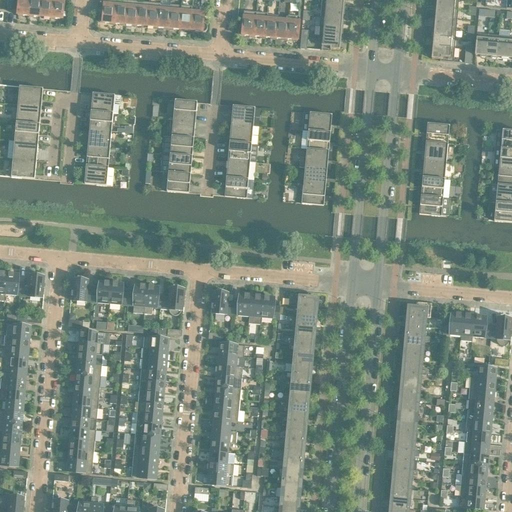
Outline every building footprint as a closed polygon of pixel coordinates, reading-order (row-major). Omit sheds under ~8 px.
[(18,0),(17,16),(18,16),(23,16),(29,17),(30,0),(18,0)] [(30,0),(29,17),(33,17),(40,18),(41,0),(30,0)] [(41,0),(40,18),(44,18),(50,19),(51,0),(41,0)] [(51,0),(50,19),(55,19),(63,20),(64,20),(65,20),(65,19),(66,19),(66,18),(67,18),(67,17),(67,16),(68,15),(67,15),(67,14),(67,13),(66,12),(65,12),(65,11),(64,11),(63,11),(64,0),(64,1),(56,0),(51,0)] [(98,18),(98,19),(98,20),(98,21),(99,21),(99,22),(100,22),(100,23),(101,23),(102,23),(110,24),(114,25),(116,0),(111,0),(104,0),(103,14),(102,14),(101,14),(101,15),(100,15),(99,16),(98,17),(98,18)] [(116,0),(114,25),(121,25),(125,26),(127,1),(116,0)] [(160,4),(157,29),(164,29),(168,30),(171,5),(170,5),(171,0),(169,0),(160,0),(160,4)] [(339,0),(322,0),(321,8),(344,10),(345,4),(344,4),(344,0),(339,0)] [(446,0),(435,0),(435,5),(436,5),(436,9),(458,11),(459,1),(446,0)] [(127,1),(125,26),(131,26),(136,27),(138,2),(127,1)] [(138,2),(136,27),(142,27),(147,28),(149,3),(138,2)] [(149,3),(147,28),(153,28),(157,29),(160,4),(149,3)] [(171,5),(168,30),(173,30),(179,31),(182,6),(171,5)] [(182,6),(179,31),(184,31),(190,32),(192,12),(192,7),(182,6)] [(321,8),(320,18),(342,20),(343,16),(344,16),(344,10),(321,8)] [(434,12),(434,18),(457,20),(458,11),(436,9),(436,13),(434,12)] [(192,12),(190,32),(195,32),(202,33),(203,33),(204,33),(204,32),(205,32),(206,32),(206,31),(207,30),(207,29),(207,28),(207,27),(207,26),(206,25),(205,24),(204,24),(203,23),(204,13),(192,12)] [(242,36),(249,37),(254,37),(256,13),(244,12),(242,27),(241,27),(240,27),(239,28),(238,29),(238,30),(237,31),(237,32),(237,33),(238,33),(238,34),(239,35),(240,36),(241,36),(242,36)] [(267,14),(256,13),(254,37),(265,38),(267,14)] [(268,14),(267,14),(265,38),(275,39),(277,16),(267,16),(268,14)] [(278,17),(277,16),(275,39),(286,40),(288,16),(288,21),(278,20),(278,17)] [(300,17),(288,16),(286,40),(298,41),(300,17)] [(320,18),(320,27),(343,29),(343,24),(342,23),(342,20),(320,18)] [(434,18),(433,24),(435,24),(434,28),(456,30),(457,20),(434,18)] [(320,27),(319,37),(341,39),(341,35),(342,35),(343,29),(320,27)] [(433,32),(432,37),(455,39),(456,30),(434,28),(434,32),(433,32)] [(499,36),(497,58),(501,58),(501,60),(508,60),(508,59),(510,37),(510,31),(499,30),(499,36)] [(477,34),(475,56),(480,57),(480,58),(486,58),(486,57),(488,35),(477,34)] [(488,35),(486,57),(491,58),(490,59),(497,59),(497,58),(499,36),(488,35)] [(319,37),(323,37),(321,51),(331,52),(331,50),(339,51),(341,39),(319,37)] [(432,37),(432,43),(433,43),(433,47),(454,49),(455,39),(432,37)] [(433,47),(431,59),(440,60),(440,62),(453,63),(454,49),(433,47)] [(472,51),(466,50),(465,50),(464,64),(471,65),(472,51)] [(43,89),(19,87),(18,106),(41,108),(43,89)] [(93,95),(91,112),(113,114),(118,115),(119,106),(114,106),(115,97),(115,96),(93,94),(93,95)] [(197,103),(175,101),(173,120),(195,122),(197,103)] [(39,126),(41,108),(18,106),(16,124),(39,126)] [(233,107),(231,125),(253,127),(255,109),(233,107)] [(91,112),(89,130),(111,132),(113,114),(91,112)] [(332,116),(310,114),(308,132),(330,134),(332,116)] [(195,122),(173,120),(172,138),(194,140),(195,122)] [(38,144),(39,126),(16,124),(14,142),(38,144)] [(449,126),(427,124),(426,142),(448,144),(449,126)] [(231,125),(229,143),(251,145),(253,127),(231,125)] [(89,130),(88,148),(110,150),(111,132),(89,130)] [(511,132),(502,131),(501,149),(511,150),(511,132)] [(330,134),(308,132),(306,150),(328,152),(330,134)] [(194,140),(172,138),(170,156),(192,158),(194,140)] [(36,162),(38,144),(14,142),(13,160),(36,162)] [(448,144),(426,142),(424,161),(446,163),(448,144)] [(229,143),(228,161),(250,163),(251,145),(229,143)] [(88,148),(86,166),(108,168),(110,150),(88,148)] [(511,150),(501,149),(499,167),(511,168),(511,150)] [(328,152),(306,150),(305,168),(327,170),(328,152)] [(192,158),(170,156),(168,174),(190,176),(192,158)] [(35,180),(36,162),(13,160),(11,178),(35,180)] [(228,161),(226,179),(248,181),(250,163),(228,161)] [(446,163),(424,161),(422,179),(444,181),(446,163)] [(84,184),(84,185),(106,186),(108,168),(86,166),(84,184)] [(511,168),(499,167),(497,185),(511,186),(511,168)] [(327,170),(305,168),(303,186),(325,188),(327,170)] [(190,176),(168,174),(167,192),(189,194),(190,176)] [(225,197),(246,199),(252,199),(254,182),(248,181),(226,179),(225,197)] [(444,181),(422,179),(421,197),(443,199),(444,181)] [(511,186),(497,185),(496,204),(511,205),(511,186)] [(325,188),(303,186),(302,204),(324,206),(325,188)] [(443,199),(421,197),(419,215),(441,217),(443,199)] [(511,205),(496,204),(494,222),(511,223),(511,205)] [(19,275),(7,274),(5,295),(23,297),(24,284),(18,284),(19,275)] [(30,285),(24,284),(23,297),(41,299),(41,295),(44,295),(44,289),(42,289),(43,277),(31,276),(30,285)] [(74,292),(71,292),(71,298),(73,298),(73,302),(91,303),(92,290),(86,290),(87,281),(75,280),(74,292)] [(99,291),(92,290),(91,303),(109,305),(111,283),(99,282),(99,291)] [(123,284),(111,283),(109,305),(127,306),(128,294),(122,293),(123,284)] [(145,308),(147,287),(135,286),(134,294),(128,294),(127,306),(134,307),(133,314),(144,315),(145,308)] [(159,288),(147,287),(145,308),(144,315),(151,316),(152,309),(163,310),(164,297),(158,296),(159,288)] [(170,297),(164,297),(163,310),(169,310),(169,311),(169,312),(169,313),(170,314),(171,315),(172,316),(173,316),(173,317),(174,317),(176,317),(177,317),(178,316),(179,315),(180,315),(180,314),(181,313),(181,312),(181,311),(182,308),(184,308),(184,302),(182,302),(183,290),(171,289),(170,297)] [(214,305),(211,304),(211,311),(213,311),(213,314),(231,316),(232,303),(226,302),(227,294),(215,293),(214,305)] [(316,309),(317,299),(310,298),(311,293),(300,293),(299,307),(316,309)] [(239,304),(232,303),(231,316),(249,318),(251,296),(239,295),(239,304)] [(263,297),(251,296),(249,318),(248,324),(260,325),(261,319),(263,297)] [(274,298),(263,297),(261,319),(279,320),(280,307),(273,307),(274,298)] [(409,307),(408,317),(425,318),(429,319),(431,304),(426,304),(416,303),(416,304),(416,307),(409,307)] [(316,309),(299,307),(298,316),(316,318),(317,313),(316,313),(316,309)] [(461,337),(463,315),(451,314),(450,323),(444,322),(443,335),(461,337)] [(475,338),(477,317),(463,315),(461,337),(460,342),(472,342),(472,338),(475,338)] [(316,318),(298,316),(298,321),(291,321),(291,326),(297,326),(314,328),(315,323),(316,323),(316,318)] [(406,322),(406,326),(407,326),(424,328),(425,318),(408,317),(407,322),(406,322)] [(486,317),(477,317),(475,338),(490,339),(491,326),(485,326),(486,317)] [(498,327),(491,326),(490,339),(496,340),(496,341),(496,342),(497,343),(497,344),(498,345),(499,346),(500,346),(501,346),(502,347),(504,346),(506,346),(506,345),(507,344),(508,344),(508,343),(508,342),(509,341),(509,337),(511,338),(511,332),(509,331),(510,319),(498,318),(498,327)] [(97,322),(96,330),(107,330),(107,323),(97,322)] [(31,327),(6,325),(5,336),(30,338),(31,327)] [(314,328),(297,326),(296,336),(315,337),(315,333),(314,332),(314,328)] [(406,326),(406,331),(406,336),(423,337),(424,328),(407,326),(406,326)] [(80,332),(79,342),(104,345),(105,334),(80,332)] [(30,338),(5,336),(4,347),(29,349),(30,338)] [(290,340),(289,345),(313,347),(313,342),(314,342),(315,337),(296,336),(296,340),(290,340)] [(405,341),(404,345),(405,345),(422,347),(423,342),(429,343),(430,338),(423,337),(406,336),(406,341),(405,341)] [(169,340),(144,337),(143,348),(168,351),(169,340)] [(79,342),(78,353),(103,356),(104,345),(79,342)] [(220,344),(219,355),(244,357),(245,347),(220,344)] [(289,345),(289,350),(295,350),(295,355),(313,356),(313,352),(312,352),(313,347),(289,345)] [(404,345),(404,350),(405,350),(404,355),(422,357),(422,347),(405,345),(404,345)] [(29,349),(4,347),(3,357),(28,360),(29,349)] [(167,361),(168,351),(143,348),(142,359),(167,361)] [(78,353),(77,364),(102,366),(102,356),(103,356),(78,353)] [(219,355),(218,366),(243,368),(244,368),(245,358),(244,358),(244,357),(219,355)] [(295,355),(294,364),(311,366),(311,361),(312,361),(313,356),(295,355)] [(403,360),(403,365),(421,366),(422,357),(404,355),(404,360),(403,360)] [(28,360),(3,357),(2,368),(27,371),(28,360)] [(166,372),(167,361),(142,359),(141,370),(166,372)] [(77,364),(76,375),(101,377),(102,366),(77,364)] [(294,364),(293,374),(311,376),(311,371),(311,366),(294,364)] [(403,365),(402,369),(403,369),(403,374),(420,376),(426,377),(426,376),(427,371),(420,371),(421,366),(403,365)] [(218,366),(217,377),(242,379),(243,368),(218,366)] [(27,371),(2,368),(1,379),(26,381),(27,371)] [(478,368),(477,378),(477,379),(495,381),(496,369),(478,368)] [(166,372),(141,370),(140,381),(165,383),(166,372)] [(286,378),(286,383),(309,385),(310,380),(311,380),(311,376),(293,374),(292,378),(286,378)] [(401,379),(401,384),(402,384),(419,385),(420,376),(403,374),(402,379),(401,379)] [(76,375),(75,386),(100,388),(101,377),(76,375)] [(217,377),(216,388),(241,390),(242,379),(217,377)] [(477,379),(477,378),(470,378),(469,389),(494,391),(495,381),(477,379)] [(26,381),(1,379),(0,390),(25,392),(26,381)] [(165,383),(140,381),(139,392),(164,394),(165,383)] [(286,383),(285,388),(292,388),(291,393),(309,395),(310,390),(309,390),(309,385),(286,383)] [(401,384),(400,388),(401,388),(401,393),(424,395),(425,390),(419,390),(419,385),(402,384),(401,384)] [(75,386),(74,397),(99,399),(100,388),(75,386)] [(216,388),(215,399),(240,401),(241,390),(216,388)] [(494,391),(469,389),(468,400),(493,402),(494,391)] [(25,392),(0,390),(0,392),(0,400),(24,403),(25,392)] [(164,394),(139,392),(138,403),(163,405),(164,394)] [(284,397),(284,402),(308,404),(308,399),(309,399),(309,395),(291,393),(291,398),(284,397)] [(400,398),(399,403),(400,403),(417,404),(418,400),(424,400),(424,395),(401,393),(400,398)] [(74,397),(73,408),(98,410),(99,399),(74,397)] [(215,399),(214,409),(239,412),(240,401),(215,399)] [(24,403),(0,400),(0,401),(6,402),(5,411),(0,411),(23,414),(24,403)] [(493,402),(468,400),(467,411),(492,413),(493,402)] [(284,402),(284,407),(290,408),(289,412),(308,414),(308,409),(307,409),(308,404),(284,402)] [(163,405),(138,403),(137,413),(162,416),(163,405)] [(399,403),(399,407),(400,408),(399,412),(416,414),(423,415),(423,410),(417,409),(417,404),(400,403),(399,403)] [(73,408),(72,418),(97,421),(98,410),(73,408)] [(214,409),(213,420),(238,423),(239,412),(214,409)] [(23,414),(0,411),(0,422),(22,425),(23,414)] [(492,413),(467,411),(466,421),(491,424),(492,413)] [(289,421),(289,422),(306,423),(306,418),(307,419),(308,414),(289,412),(289,421)] [(398,417),(397,422),(398,422),(416,424),(416,414),(399,412),(399,417),(398,417)] [(162,416),(137,413),(136,424),(161,426),(162,416)] [(72,418),(71,429),(96,431),(97,421),(72,418)] [(213,420),(212,431),(237,433),(230,432),(231,422),(238,423),(213,420)] [(282,421),(282,426),(288,427),(288,431),(306,433),(306,428),(305,428),(306,423),(289,422),(289,421),(282,421)] [(490,434),(491,424),(466,421),(465,433),(467,433),(472,433),(490,434)] [(22,425),(0,422),(0,433),(21,436),(22,425)] [(397,422),(397,427),(398,427),(397,432),(415,433),(421,434),(421,429),(415,428),(416,424),(398,422),(397,422)] [(161,426),(136,424),(135,435),(160,437),(161,426)] [(71,429),(70,440),(95,442),(96,431),(71,429)] [(212,431),(211,442),(236,444),(237,433),(212,431)] [(287,440),(287,441),(304,442),(304,438),(305,438),(306,433),(288,431),(287,440)] [(396,436),(396,441),(397,441),(414,443),(415,433),(397,432),(397,436),(396,436)] [(21,436),(0,433),(0,444),(20,446),(21,436)] [(489,445),(490,434),(472,433),(467,433),(466,443),(489,445)] [(160,437),(135,435),(134,446),(159,448),(160,437)] [(70,440),(69,451),(94,453),(95,442),(70,440)] [(281,440),(280,445),(286,446),(286,450),(304,452),(304,447),(304,442),(287,441),(287,440),(281,440)] [(396,441),(395,446),(396,446),(396,451),(419,453),(420,448),(413,447),(414,443),(397,441),(396,441)] [(211,442),(210,453),(228,454),(229,444),(236,445),(236,444),(211,442)] [(488,456),(489,445),(466,443),(465,443),(464,454),(488,456)] [(20,446),(0,444),(0,455),(19,457),(20,446)] [(159,448),(134,446),(133,457),(158,459),(159,448)] [(279,459),(279,460),(285,460),(302,461),(303,457),(304,457),(304,452),(286,450),(286,455),(279,454),(279,459)] [(69,451),(68,462),(93,464),(94,453),(69,451)] [(394,455),(394,460),(395,460),(412,462),(412,457),(419,458),(419,453),(396,451),(395,455),(394,455)] [(210,453),(209,464),(234,466),(235,455),(228,454),(210,453)] [(488,456),(464,454),(463,465),(487,467),(488,456)] [(19,457),(0,455),(0,466),(18,468),(19,457)] [(158,459),(133,457),(132,468),(157,470),(158,459)] [(285,460),(284,469),(302,471),(303,466),(302,466),(302,461),(285,460)] [(394,460),(393,465),(394,465),(394,470),(411,471),(412,462),(395,460),(394,460)] [(68,462),(67,473),(92,475),(93,464),(68,462)] [(209,464),(208,475),(233,477),(234,466),(209,464)] [(487,467),(463,465),(462,475),(486,478),(487,467)] [(157,470),(132,468),(131,478),(156,481),(157,470)] [(283,479),(301,481),(301,476),(302,476),(302,471),(284,469),(283,479)] [(393,475),(392,479),(393,479),(410,481),(411,476),(417,477),(417,472),(418,472),(411,471),(394,470),(393,475)] [(208,475),(207,485),(232,488),(233,477),(208,475)] [(486,478),(462,475),(461,486),(485,488),(486,478)] [(277,478),(277,483),(283,484),(282,489),(301,490),(301,485),(300,485),(301,481),(283,479),(277,478)] [(392,479),(392,484),(393,484),(392,489),(409,490),(410,481),(393,479),(392,479)] [(485,488),(461,486),(460,497),(485,499),(485,488)] [(276,488),(276,498),(282,498),(299,500),(299,495),(300,495),(301,490),(282,489),(276,488)] [(391,494),(390,498),(391,498),(409,500),(409,490),(392,489),(392,494),(391,494)] [(23,498),(5,496),(4,509),(10,510),(9,511),(21,511),(22,508),(25,508),(25,502),(23,502),(23,498)] [(91,504),(90,511),(108,511),(109,506),(98,505),(99,498),(92,497),(91,497),(91,504)] [(485,499),(460,497),(459,508),(483,510),(485,499)] [(109,506),(108,511),(126,511),(128,501),(128,500),(116,498),(116,506),(109,506)] [(282,498),(281,508),(299,509),(299,505),(298,505),(299,500),(282,498)] [(390,498),(390,503),(391,503),(390,508),(408,510),(409,500),(391,498),(390,498)] [(52,504),(51,510),(54,511),(53,511),(72,511),(73,503),(55,501),(54,504),(52,504)] [(128,501),(126,511),(144,511),(144,509),(142,509),(134,508),(134,501),(128,501)] [(73,503),(72,511),(90,511),(91,504),(73,503)]
